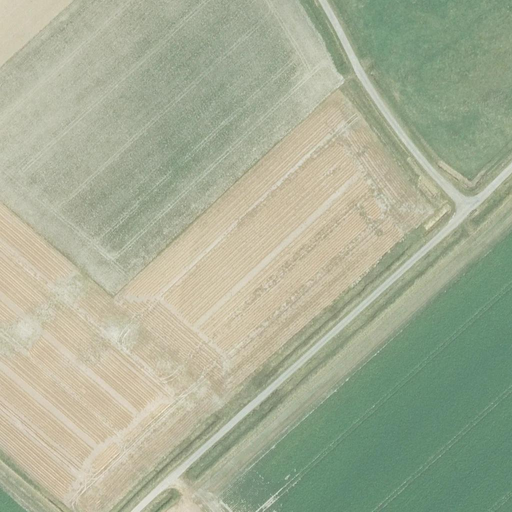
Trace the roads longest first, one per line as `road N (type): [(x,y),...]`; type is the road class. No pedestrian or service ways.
road 1 (tertiary): [(132,511),(471,208)]
road 2 (unclassified): [(471,208),(428,171),(357,75),(315,0)]
